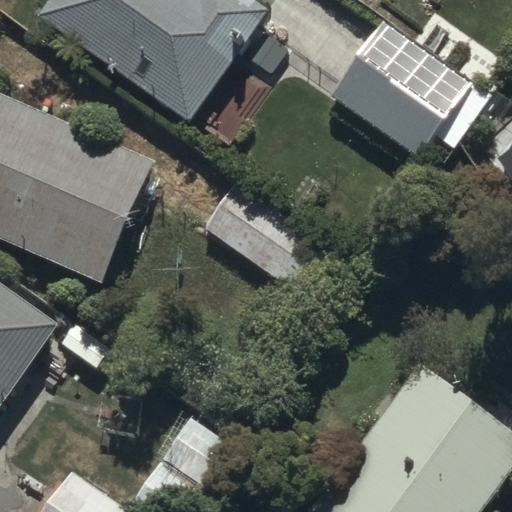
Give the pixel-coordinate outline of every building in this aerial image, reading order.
[(56,0),(43,21),(195,126),(275,10),(259,0),(56,0)] [(388,27),(335,101),(423,165),(476,91),(388,27)] [(159,164),(0,96),(0,240),(106,286),(159,164)] [(511,157),(484,178),(511,216),(511,157)] [(348,264),(238,186),(205,233),(315,311),(348,264)] [(0,418),(62,329),(0,285),(0,418)] [(486,511),(511,476),(511,414),(501,407),(493,419),(417,365),(311,511),(486,511)] [(50,511),(196,511),(237,451),(194,422),(133,511),(131,511),(76,474),(50,511)]
